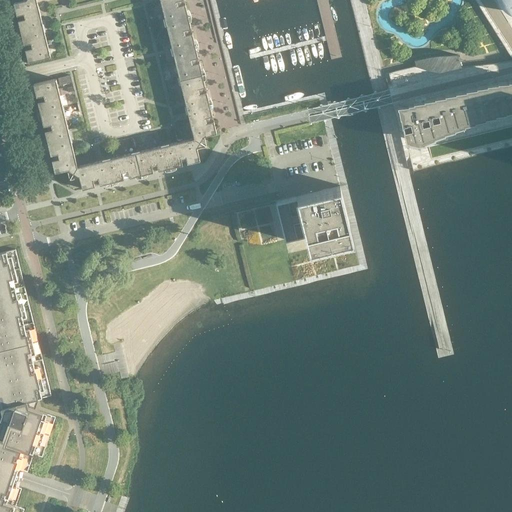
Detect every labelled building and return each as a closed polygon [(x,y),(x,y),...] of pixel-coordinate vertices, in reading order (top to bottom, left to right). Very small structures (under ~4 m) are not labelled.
[(36,0),(26,0),(13,3),(18,20),(16,20),(16,21),(18,21),(21,33),(43,27),(36,0)] [(188,15),(183,0),(160,0),(165,21),(188,15)] [(511,0),(503,0),(506,7),(511,11),(511,0)] [(195,45),(188,15),(165,21),(172,50),(195,45)] [(50,57),(43,27),(21,33),(24,45),(22,45),(22,46),(24,45),(28,62),(50,57)] [(202,74),(195,45),(172,50),(179,79),(202,74)] [(209,103),(202,74),(179,79),(187,109),(209,103)] [(72,82),(70,75),(58,78),(60,85),(72,82)] [(428,96),(399,103),(408,138),(421,141),(435,135),(445,131),(464,123),(476,119),(487,116),(498,112),(511,109),(511,108),(511,76),(493,80),(428,96)] [(56,78),(55,78),(33,84),(36,96),(35,97),(37,97),(40,113),(63,108),(56,78)] [(216,133),(209,103),(187,109),(194,138),(200,141),(204,136),(216,133)] [(70,137),(63,108),(40,113),(45,130),(43,130),(43,131),(45,131),(48,142),(70,137)] [(77,166),(70,137),(48,142),(51,155),(49,155),(49,156),(51,155),(55,172),(68,169),(73,172),(77,166)] [(200,141),(194,138),(164,145),(170,167),(200,160),(197,147),(200,141)] [(170,167),(164,145),(135,152),(140,175),(170,167)] [(140,175),(135,152),(106,159),(111,182),(140,175)] [(111,182),(106,159),(77,166),(73,172),(79,176),(82,189),(111,182)] [(359,264),(339,185),(330,187),(323,189),(310,192),(278,200),(271,202),(234,211),(253,290),(359,264)] [(15,249),(0,252),(0,511),(22,511),(23,510),(24,508),(16,505),(22,488),(17,486),(19,478),(22,469),(27,471),(33,453),(42,456),(56,416),(34,409),(35,405),(34,400),(51,395),(15,249)]
